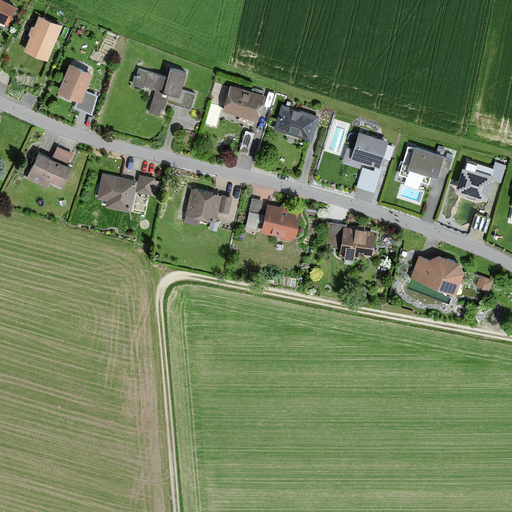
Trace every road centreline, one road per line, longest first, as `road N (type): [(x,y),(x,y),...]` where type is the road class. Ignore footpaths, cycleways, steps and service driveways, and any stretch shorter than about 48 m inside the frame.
road 1 (track): [(511,337),(185,275),(167,280),(159,313),(176,511)]
road 2 (unclassified): [(0,103),(124,149),(395,217),(511,264)]
